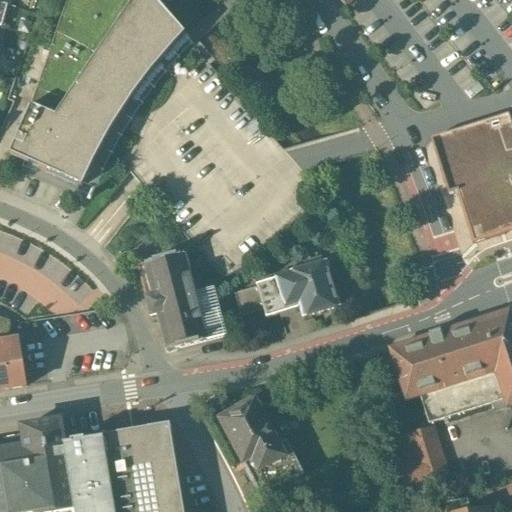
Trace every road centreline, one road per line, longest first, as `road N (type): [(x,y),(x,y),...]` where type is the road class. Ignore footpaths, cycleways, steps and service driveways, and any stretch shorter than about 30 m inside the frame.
road 1 (residential): [(170,388),(406,326),(511,280)]
road 2 (residential): [(170,388),(112,286),(60,240),(0,214)]
road 3 (residential): [(0,414),(170,388)]
road 4 (residential): [(170,388),(228,511)]
